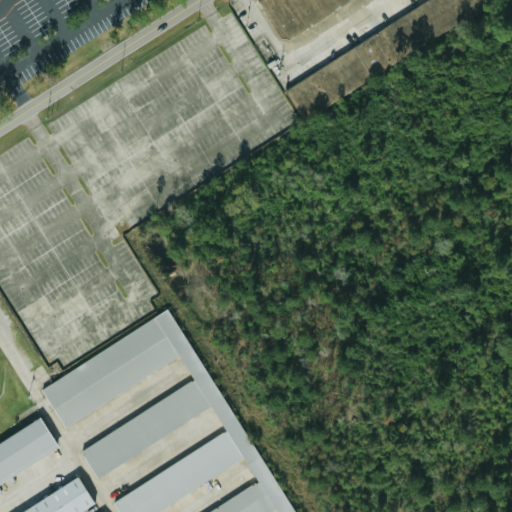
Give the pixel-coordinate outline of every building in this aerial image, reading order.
[(260,0),(349,0),(290,38),(281,36),(260,0)] [(493,0),(304,120),(286,89),(425,0),(493,0)] [(168,308),(296,511),(278,511),(275,507),(267,511),(208,511),(258,480),(242,456),(156,511),(119,511),(113,502),(226,429),(211,405),(98,478),(80,450),(194,377),(179,354),(65,427),(42,388),(168,308)] [(0,441),(41,416),(60,446),(0,483),(0,441)] [(20,511),(78,476),(95,503),(80,511),(20,511)]
